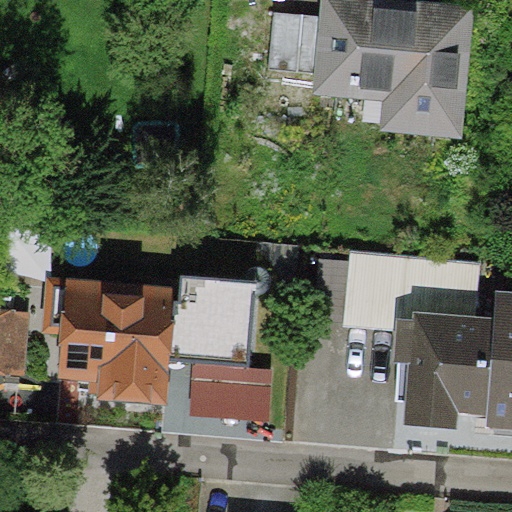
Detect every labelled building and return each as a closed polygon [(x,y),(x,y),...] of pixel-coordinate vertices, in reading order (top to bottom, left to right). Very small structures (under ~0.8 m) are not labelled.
[(472,13),(366,0),(324,0),(313,93),(386,102),(384,124),(457,133),(472,13)] [(172,313),(169,364),(251,370),(257,289),(184,283),(182,313),(172,313)] [(49,284),(46,334),(62,336),(59,381),(98,384),(97,406),(166,411),(169,364),(172,313),(173,292),(49,284)] [(511,292),(499,292),(498,317),(404,311),(393,430),(457,436),(461,420),(488,422),(486,430),(511,432),(511,292)] [(29,315),(0,313),(0,373),(24,375),(29,315)]
